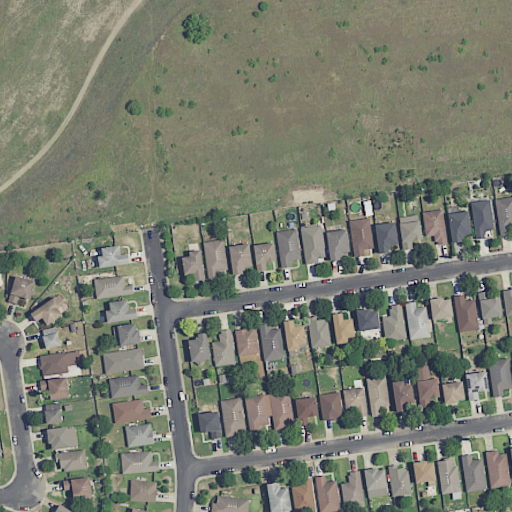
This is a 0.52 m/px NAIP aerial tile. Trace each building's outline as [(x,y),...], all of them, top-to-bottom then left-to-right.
[(511,197),(494,200),(500,236),(511,233),(511,197)] [(485,238),(484,231),(493,230),(490,201),(471,202),(474,239),(485,238)] [(447,244),(443,210),(423,212),(425,237),(434,236),(435,245),(447,244)] [(470,235),(468,212),(449,212),(451,242),(462,242),(462,235),(470,235)] [(364,256),(363,250),(374,248),(369,218),(348,222),(354,257),(364,256)] [(413,248),(412,241),(422,240),(419,221),(398,224),(403,250),(413,248)] [(377,253),(390,253),(389,246),(397,245),(396,223),(375,224),(377,253)] [(327,257),(322,225),(300,228),(306,265),(319,263),(319,258),(327,257)] [(300,260),(297,229),(276,232),(280,268),(291,267),(291,261),(300,260)] [(348,253),(347,230),(327,231),(328,261),(341,260),(340,253),(348,253)] [(224,241),(204,242),(206,278),(218,278),(218,271),(226,271),(224,241)] [(266,262),(275,262),(273,243),(253,245),(256,272),(267,271),(266,262)] [(243,268),(252,267),(248,244),(228,247),(232,276),(244,274),(243,268)] [(99,248),(100,267),(129,265),(128,254),(120,254),(119,246),(99,248)] [(193,274),(194,281),(204,280),(200,252),(182,255),(184,275),(193,274)] [(8,302),(18,304),(20,298),(30,300),(35,282),(15,276),(8,302)] [(94,279),(96,298),(133,295),(132,285),(125,286),(124,276),(94,279)] [(511,289),(502,291),(506,317),(511,315),(511,289)] [(482,320),(502,317),(499,298),(488,299),(487,292),(478,293),(482,320)] [(453,296),(459,333),(479,330),(474,299),(465,301),(464,295),(453,296)] [(450,298),(430,299),(431,320),(451,318),(450,298)] [(42,318),(46,325),(64,316),(55,299),(30,312),(35,322),(42,318)] [(107,302),(108,321),(136,320),(136,308),(128,309),(128,301),(107,302)] [(410,340),(430,337),(425,307),(416,308),(415,302),(405,304),(410,340)] [(405,339),(402,304),(389,305),(390,316),(382,317),(385,341),(405,339)] [(357,311),(359,331),(379,329),(377,309),(357,311)] [(355,341),(353,319),(342,320),(342,314),(332,314),(335,342),(355,341)] [(312,348),(331,345),(326,319),(315,320),(315,317),(307,318),(312,348)] [(305,344),(304,326),(294,327),(293,320),(283,321),(286,351),(298,350),(298,345),(305,344)] [(138,324),(114,326),(115,346),(139,344),(138,324)] [(260,325),(263,361),(284,359),(281,329),(270,330),(270,324),(260,325)] [(258,354),(256,328),(235,330),(237,356),(258,354)] [(212,342),(214,366),(235,364),(231,330),(219,331),(220,342),(212,342)] [(45,349),(61,346),(58,333),(42,336),(45,349)] [(189,337),(190,362),(209,361),(207,336),(189,337)] [(105,373),(144,369),(142,349),(103,353),(105,373)] [(40,355),(41,374),(68,372),(67,366),(80,365),(79,352),(40,355)] [(502,390),(511,389),(509,359),(489,361),(492,398),(503,396),(502,390)] [(431,406),(430,399),(439,398),(436,378),(430,379),(427,362),(414,364),(420,408),(431,406)] [(478,391),(487,391),(486,372),(467,373),(468,400),(478,400),(478,391)] [(147,385),(139,385),(139,376),(109,378),(110,397),(148,395),(147,385)] [(380,415),(380,407),(389,406),(386,377),(367,378),(370,416),(380,415)] [(40,381),(41,391),(48,391),(49,400),(68,398),(67,378),(40,381)] [(412,382),(392,384),(395,412),(405,411),(404,404),(414,403),(412,382)] [(464,402),(462,382),(442,384),(444,404),(464,402)] [(357,417),(366,417),(364,388),(343,390),(345,411),(356,409),(357,417)] [(248,433),(260,432),(260,425),(269,425),(268,418),(273,417),(274,429),(293,428),(290,392),(245,396),(248,433)] [(343,418),(339,392),(319,395),(323,421),(343,418)] [(299,426),(308,425),(307,417),(317,416),(315,397),(295,399),(299,426)] [(223,437),(244,436),(242,399),(221,400),(223,437)] [(114,423),(151,420),(150,409),(143,409),(142,400),(113,403),(114,423)] [(62,423),(60,409),(44,411),(45,425),(62,423)] [(210,432),(211,439),(221,438),(217,411),(197,414),(200,433),(210,432)] [(128,447),(153,445),(151,424),(126,426),(128,447)] [(48,429),(50,450),(77,448),(75,427),(48,429)] [(55,453),(56,463),(62,463),(62,472),(87,470),(86,451),(55,453)] [(490,488),(510,486),(506,451),(486,454),(490,488)] [(121,453),(122,473),(159,472),(158,461),(152,461),(151,452),(121,453)] [(483,459),(472,460),(471,455),(463,455),(465,491),(485,490),(483,459)] [(437,460),(440,494),(459,492),(456,458),(437,460)] [(436,480),(432,461),(412,464),(415,483),(436,480)] [(389,468),(391,496),(410,495),(409,467),(389,468)] [(385,469),(365,470),(366,497),(387,496),(385,469)] [(349,483),(341,484),(343,507),(363,505),(360,471),(348,472),(349,483)] [(337,481),(326,482),(325,476),(317,477),(318,511),(337,511),(339,511),(337,481)] [(63,481),(65,491),(71,490),(73,500),(92,497),(89,477),(63,481)] [(300,487),(292,487),(293,511),(314,510),(312,479),(300,479),(300,487)] [(130,501),(156,502),(157,481),(130,481),(130,501)] [(289,511),(288,488),(278,489),(278,483),(267,484),(269,511),(289,511)] [(248,511),(248,498),(213,497),(213,511),(248,511)]
